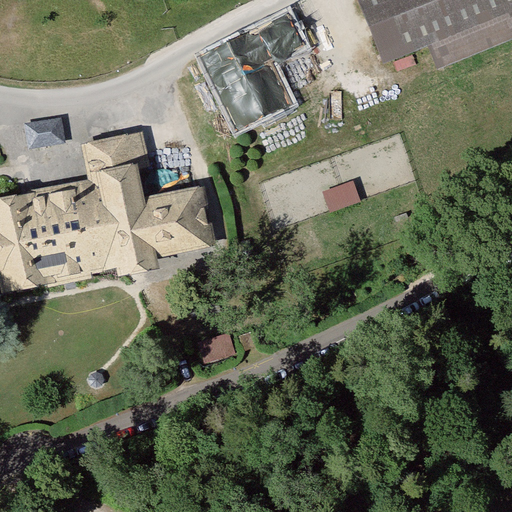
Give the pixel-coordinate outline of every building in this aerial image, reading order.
[(511,0),(358,0),(395,91),(511,44),(511,0)] [(292,19),(203,63),(237,132),(293,104),(286,90),(319,73),(292,19)] [(62,113),(27,119),(31,145),(67,139),(62,113)] [(86,189),(0,206),(0,253),(8,293),(119,270),(123,279),(162,271),(160,258),(211,248),(199,191),(150,201),(135,131),(76,143),(86,189)] [(324,187),(331,207),(363,196),(355,175),(324,187)] [(204,360),(237,350),(230,329),(197,340),(204,360)]
